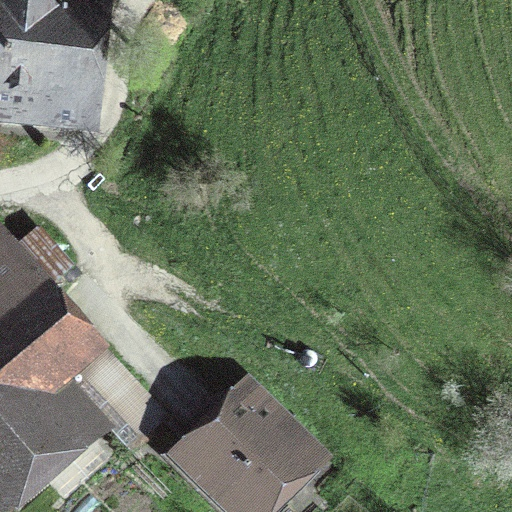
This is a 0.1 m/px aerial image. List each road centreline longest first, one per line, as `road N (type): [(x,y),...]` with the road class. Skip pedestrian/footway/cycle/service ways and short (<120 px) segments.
road 1 (track): [(0,189),(26,186),(70,215),(97,268),(105,319),(184,395)]
road 2 (track): [(97,268),(235,329),(357,397)]
road 3 (track): [(26,186),(88,154),(116,93),(131,18)]
